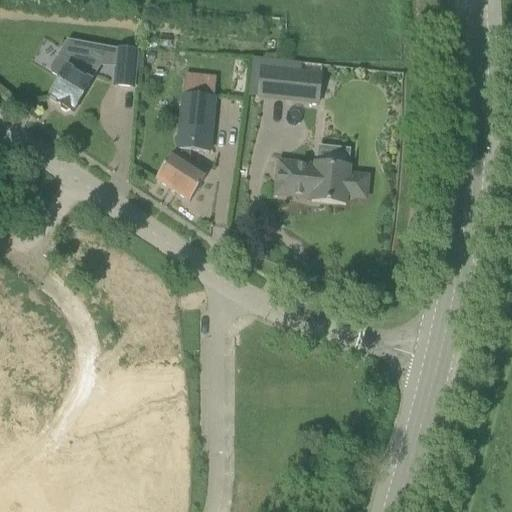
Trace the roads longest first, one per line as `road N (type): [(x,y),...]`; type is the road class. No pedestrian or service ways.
road 1 (tertiary): [(438,363),(467,196),(472,0)]
road 2 (unclassified): [(235,289),(0,123)]
road 3 (residential): [(212,511),(216,320),(235,289)]
road 4 (unclassified): [(438,363),(296,319),(235,289)]
road 5 (tertiary): [(394,511),(438,363)]
